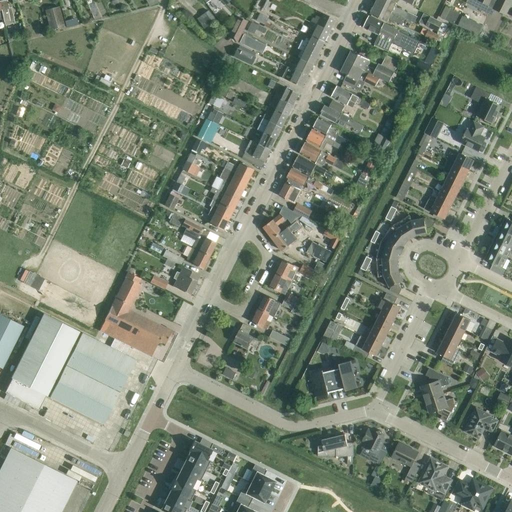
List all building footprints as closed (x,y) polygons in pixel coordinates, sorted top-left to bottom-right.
[(0,0),(0,7),(1,10),(4,25),(14,23),(10,8),(9,8),(6,0),(0,0)] [(266,0),(262,8),(267,10),(270,2),(266,0)] [(392,0),(376,0),(375,4),(405,18),(408,13),(394,6),(396,2),(392,0)] [(472,0),(471,4),(486,11),(490,0),(472,0)] [(494,9),(506,15),(510,6),(511,0),(490,0),(486,11),(492,14),(494,9)] [(389,18),(394,20),(402,24),(405,18),(375,4),(370,14),(387,22),(389,18)] [(45,10),(50,29),(64,26),(59,6),(45,10)] [(459,13),(445,6),(439,17),(454,24),(459,13)] [(196,18),(203,29),(215,20),(207,10),(196,18)] [(255,20),(264,25),(263,26),(269,29),(271,25),(265,23),(268,18),(259,13),(255,20)] [(313,18),(311,22),(328,31),(334,19),(322,13),(320,18),(316,16),(314,19),(313,18)] [(423,14),(419,22),(421,23),(429,27),(428,30),(442,37),(447,26),(442,23),(429,17),(425,15),(423,14)] [(236,43),(247,21),(237,16),(228,33),(236,43)] [(391,43),(413,54),(419,41),(369,16),(363,27),(379,34),(374,44),(387,51),(391,43)] [(258,25),(251,22),(247,31),(253,34),(255,30),(263,33),(266,28),(258,24),(258,25)] [(314,31),(311,36),(323,42),(328,31),(311,22),(309,26),(311,27),(310,29),(314,31)] [(423,28),(420,34),(425,36),(424,36),(436,42),(436,40),(439,42),(441,42),(443,38),(442,37),(428,30),(427,30),(423,28)] [(468,33),(462,38),(465,43),(472,38),(468,33)] [(260,42),(243,34),(239,42),(256,50),(260,42)] [(301,40),(299,44),(317,53),(323,42),(311,36),(309,40),(306,38),(304,41),(301,40)] [(297,58),(300,59),(312,65),(317,53),(299,44),(297,49),(301,51),(297,58)] [(236,49),(232,57),(251,66),(255,57),(253,57),(237,49),(236,49)] [(351,51),(346,61),(363,70),(365,71),(368,72),(368,73),(372,74),(374,69),(368,66),(371,60),(351,51)] [(386,55),(381,65),(378,63),(373,74),(389,82),(399,62),(386,55)] [(290,63),(288,67),(306,76),(312,65),(300,59),(296,66),(290,63)] [(346,61),(341,72),(346,75),(343,83),(354,88),(363,70),(346,61)] [(267,71),(265,74),(276,79),(280,71),(269,66),(270,64),(267,63),(264,70),(267,71)] [(281,77),(292,83),(301,87),(306,76),(288,67),(287,66),(281,77)] [(108,78),(111,74),(100,68),(98,72),(108,78)] [(367,76),(364,81),(375,86),(379,78),(372,74),(368,73),(367,76)] [(275,83),(270,80),(267,86),(273,89),(275,83)] [(370,103),(337,86),(331,96),(353,108),(356,103),(367,109),(370,103)] [(229,90),(224,87),(220,95),(225,97),(229,90)] [(274,96),(292,105),(297,93),(285,87),(282,95),(276,92),(274,96)] [(477,116),(492,124),(501,106),(488,99),(491,94),(476,87),(470,98),(483,104),(477,116)] [(274,110),(286,116),(292,105),(274,96),(272,100),(275,101),(273,105),(276,106),(274,110)] [(216,97),(212,105),(219,108),(220,105),(223,100),(216,97)] [(329,106),(341,113),(344,106),(332,100),(329,106)] [(338,120),(346,124),(348,125),(351,119),(349,118),(333,110),(324,105),(320,114),(329,119),(337,123),(338,120)] [(255,119),(259,121),(264,111),(260,109),(255,119)] [(262,119),(280,128),(286,116),(274,110),(271,117),(264,114),(262,119)] [(322,131),(321,133),(349,149),(352,143),(335,134),(336,133),(329,129),(332,123),(327,121),(319,117),(313,127),(322,131)] [(432,117),(425,132),(436,138),(444,123),(432,117)] [(198,137),(207,142),(216,124),(211,122),(212,121),(207,119),(198,137)] [(263,133),(275,139),(280,128),(262,119),(257,130),(263,133)] [(484,126),(474,121),(469,130),(467,129),(460,143),(478,152),(485,138),(480,135),(484,126)] [(384,126),(381,133),(389,138),(393,131),(384,126)] [(306,140),(320,147),(323,149),(326,143),(332,146),(335,141),(349,149),(321,133),(320,134),(312,129),(306,140)] [(253,137),(251,141),(269,150),(275,139),(263,133),(259,140),(253,137)] [(207,147),(208,145),(196,139),(191,150),(199,154),(202,148),(205,149),(206,147),(207,147)] [(244,152),(255,157),(264,161),(269,150),(251,141),(249,140),(244,152)] [(305,142),(299,153),(323,166),(325,162),(332,165),(336,159),(305,142)] [(368,143),(365,148),(371,151),(374,146),(368,143)] [(190,153),(186,161),(191,164),(195,156),(190,153)] [(460,153),(455,163),(469,170),(474,160),(460,153)] [(313,169),(332,178),(334,173),(307,160),(298,155),(293,166),(301,171),(310,175),(313,169)] [(220,166),(223,167),(248,180),(253,169),(240,163),(238,168),(223,160),(220,166)] [(182,170),(189,173),(196,177),(200,168),(191,164),(186,161),(182,170)] [(455,163),(450,173),(464,180),(469,170),(455,163)] [(407,176),(413,179),(418,169),(415,168),(416,168),(412,166),(407,176)] [(222,180),(243,190),(248,180),(223,167),(218,178),(222,180)] [(291,168),(287,177),(296,182),(305,186),(307,182),(321,189),(330,194),(333,190),(323,185),(300,173),(291,168)] [(365,168),(362,174),(366,176),(368,177),(371,171),(365,168)] [(366,176),(362,174),(361,173),(355,185),(366,190),(369,182),(364,180),(366,176)] [(450,173),(445,182),(459,190),(464,180),(450,173)] [(180,174),(176,181),(181,184),(185,177),(180,174)] [(402,185),(408,188),(413,179),(407,176),(402,185)] [(222,180),(217,189),(238,199),(243,190),(222,180)] [(176,181),(176,182),(172,189),(180,193),(183,186),(181,184),(176,181)] [(279,195),(288,200),(295,203),(301,191),(296,188),(297,187),(287,182),(279,195)] [(445,182),(440,192),(454,199),(459,190),(445,182)] [(399,191),(406,194),(408,188),(402,185),(399,191)] [(211,199),(220,203),(232,210),(238,199),(217,189),(217,190),(211,187),(209,191),(214,194),(211,199)] [(163,205),(172,210),(179,195),(171,191),(163,205)] [(440,192),(435,202),(450,209),(454,199),(440,192)] [(429,199),(424,209),(430,212),(445,219),(450,209),(435,202),(429,199)] [(212,206),(210,211),(227,220),(232,210),(220,203),(217,209),(212,206)] [(297,203),(293,211),(308,219),(312,211),(297,203)] [(324,208),(333,213),(340,216),(342,211),(326,203),(324,208)] [(210,224),(213,225),(222,230),(227,220),(210,211),(208,215),(213,217),(210,224)] [(263,227),(272,239),(282,231),(278,226),(285,220),(281,214),(263,227)] [(381,242),(376,258),(378,277),(384,275),(398,271),(398,260),(399,254),(400,254),(404,247),(403,246),(407,241),(416,235),(411,221),(409,215),(393,225),(382,239),(382,240),(381,240),(381,242)] [(150,223),(149,224),(159,230),(160,227),(163,223),(164,221),(160,219),(153,216),(150,223)] [(411,221),(416,235),(427,233),(426,228),(433,227),(435,221),(426,216),(425,219),(424,219),(424,218),(411,221)] [(499,228),(511,234),(511,220),(505,217),(502,223),(501,223),(499,227),(499,228)] [(193,246),(192,247),(209,256),(216,242),(207,238),(198,233),(201,228),(185,219),(182,225),(186,227),(180,240),(193,246)] [(282,231),(272,239),(282,251),(291,243),(297,239),(292,233),(301,226),(296,220),(282,231)] [(341,233),(344,235),(348,228),(345,226),(345,225),(336,221),(331,229),(341,234),(341,233)] [(332,240),(328,246),(336,250),(342,236),(326,228),(323,235),(332,240)] [(497,233),(494,239),(511,247),(511,234),(499,228),(499,229),(498,228),(496,232),(497,233)] [(489,249),(507,258),(511,247),(494,239),(491,244),(490,244),(488,248),(489,249)] [(178,255),(181,249),(163,240),(160,246),(178,255)] [(319,247),(325,249),(328,242),(323,240),(319,247)] [(187,262),(194,265),(202,269),(209,256),(192,247),(187,258),(187,262)] [(490,270),(502,276),(505,270),(502,268),(507,258),(489,249),(488,249),(486,253),(487,254),(484,260),(492,264),(490,270)] [(162,256),(167,258),(175,262),(180,265),(183,259),(165,250),(162,256)] [(175,262),(167,258),(163,264),(172,269),(175,262)] [(283,260),(276,273),(291,281),(295,274),(298,268),(294,265),(283,260)] [(319,262),(314,270),(323,275),(328,267),(319,262)] [(299,271),(311,277),(314,270),(303,265),(299,271)] [(173,286),(190,295),(197,281),(196,281),(199,275),(183,267),(180,273),(176,271),(173,278),(176,280),(173,286)] [(398,271),(384,275),(390,287),(391,288),(389,290),(399,295),(401,289),(398,283),(403,280),(398,271)] [(140,278),(127,272),(99,330),(114,338),(130,346),(151,357),(159,341),(165,344),(169,335),(172,337),(174,331),(129,309),(141,285),(138,283),(140,278)] [(270,287),(279,291),(280,292),(285,294),(289,287),(291,281),(276,273),(270,287)] [(153,275),(150,282),(164,289),(168,282),(153,275)] [(289,293),(285,299),(290,301),(292,302),(295,296),(293,295),(289,293)] [(381,297),(376,307),(396,317),(401,307),(394,304),(397,298),(386,293),(383,298),(381,297)] [(266,295),(259,308),(274,316),(277,310),(281,303),(266,295)] [(285,299),(282,304),(292,310),(295,304),(285,299)] [(382,310),(377,320),(391,326),(396,317),(376,307),(382,310)] [(252,322),(261,326),(268,330),(271,323),(267,321),(270,314),(274,316),(259,308),(252,322)] [(0,313),(0,367),(2,369),(6,360),(23,326),(0,313)] [(46,395),(47,396),(79,331),(43,313),(11,377),(12,378),(5,392),(39,409),(46,395)] [(457,313),(452,323),(465,330),(470,320),(457,313)] [(377,320),(372,329),(386,336),(391,326),(377,320)] [(323,336),(329,338),(335,341),(342,326),(330,321),(323,336)] [(239,330),(233,341),(242,346),(248,348),(250,343),(257,346),(259,347),(261,342),(259,341),(253,338),(253,337),(248,334),(251,327),(243,323),(243,324),(240,330),(239,330)] [(452,323),(447,333),(461,339),(465,330),(452,323)] [(486,327),(481,338),(487,340),(492,330),(486,327)] [(372,329),(367,339),(381,346),(386,336),(372,329)] [(269,337),(286,346),(289,339),(272,330),(269,337)] [(109,346),(82,332),(50,397),(103,425),(136,360),(127,355),(130,346),(114,338),(109,346)] [(447,333),(442,342),(456,349),(461,339),(447,333)] [(353,351),(358,354),(367,358),(370,353),(376,356),(381,346),(367,339),(360,336),(353,351)] [(502,356),(500,360),(511,366),(511,339),(510,339),(508,344),(497,339),(491,351),(502,356)] [(318,351),(317,352),(322,354),(330,352),(327,342),(322,343),(320,346),(318,351)] [(441,361),(450,365),(451,366),(454,361),(451,359),(456,349),(442,342),(437,352),(443,355),(441,361)] [(477,360),(480,354),(476,352),(472,350),(472,351),(470,356),(473,358),(477,360)] [(132,369),(144,375),(148,365),(136,360),(132,369)] [(341,370),(332,372),(336,388),(345,386),(346,390),(356,387),(350,362),(340,364),(341,370)] [(473,367),(466,364),(462,371),(469,375),(473,367)] [(243,373),(253,378),(256,372),(246,367),(243,373)] [(476,373),(474,378),(481,381),(482,380),(482,381),(489,375),(483,367),(476,372),(476,373)] [(421,386),(425,399),(443,393),(441,387),(449,384),(447,378),(438,373),(429,368),(426,375),(431,378),(430,381),(430,383),(421,386)] [(225,369),(222,376),(233,381),(236,374),(225,369)] [(312,373),(315,387),(318,396),(328,394),(327,390),(336,388),(332,372),(323,374),(323,371),(312,373)] [(122,404),(127,393),(122,391),(118,403),(122,404)] [(443,393),(425,399),(429,413),(439,410),(440,412),(443,413),(440,419),(447,422),(451,413),(455,404),(453,398),(445,400),(443,393)] [(465,431),(479,438),(483,430),(484,431),(486,430),(487,429),(492,432),(498,420),(490,416),(491,415),(476,408),(472,415),(471,415),(469,416),(467,421),(467,422),(469,423),(465,431)] [(23,421),(20,426),(29,431),(32,427),(23,421)] [(9,425),(5,435),(9,436),(13,426),(9,425)] [(364,438),(363,440),(367,442),(365,447),(371,450),(370,453),(371,454),(369,459),(371,460),(377,463),(380,464),(381,465),(382,461),(387,452),(380,449),(384,441),(386,436),(382,434),(382,433),(382,431),(380,430),(378,431),(377,431),(373,429),(373,431),(368,429),(364,438)] [(511,435),(502,430),(499,437),(494,446),(503,450),(503,449),(508,451),(507,452),(511,454),(511,435)] [(318,445),(318,456),(336,456),(336,458),(336,456),(353,456),(354,442),(347,442),(345,434),(322,439),(323,445),(318,445)] [(18,435),(16,440),(31,446),(33,441),(18,435)] [(194,440),(189,450),(190,450),(207,459),(211,450),(221,455),(224,449),(212,443),(210,448),(194,440)] [(399,442),(394,451),(391,456),(411,466),(405,479),(412,482),(421,464),(414,461),(419,452),(412,449),(412,450),(407,447),(408,446),(399,442)] [(60,511),(77,481),(11,447),(0,468),(0,511),(60,511)] [(190,450),(185,461),(205,471),(206,470),(210,460),(207,459),(190,450)] [(431,458),(426,467),(419,482),(436,490),(437,488),(445,492),(447,489),(451,480),(443,476),(447,466),(431,458)] [(185,461),(180,471),(196,479),(200,481),(205,471),(185,461)] [(252,471),(247,480),(269,491),(274,481),(263,476),(266,470),(254,464),(251,471),(252,471)] [(180,471),(175,480),(191,488),(196,479),(180,471)] [(371,484),(377,487),(381,479),(375,476),(371,484)] [(457,488),(454,493),(464,498),(461,503),(474,509),(476,504),(482,507),(492,489),(473,479),(471,483),(472,485),(468,486),(468,484),(467,484),(464,491),(457,488)] [(175,480),(170,490),(186,498),(190,500),(196,490),(191,488),(175,480)] [(241,489),(238,496),(250,502),(253,496),(263,501),(269,491),(247,480),(243,488),(242,490),(241,489)] [(170,490),(166,499),(182,507),(186,498),(170,490)] [(435,509),(439,496),(434,495),(429,508),(435,509)] [(236,503),(231,511),(254,511),(247,508),(250,502),(238,496),(235,503),(236,503)] [(166,499),(160,509),(165,511),(184,511),(186,509),(182,507),(166,499)] [(511,511),(511,503),(511,505),(502,501),(496,511),(511,511)]
